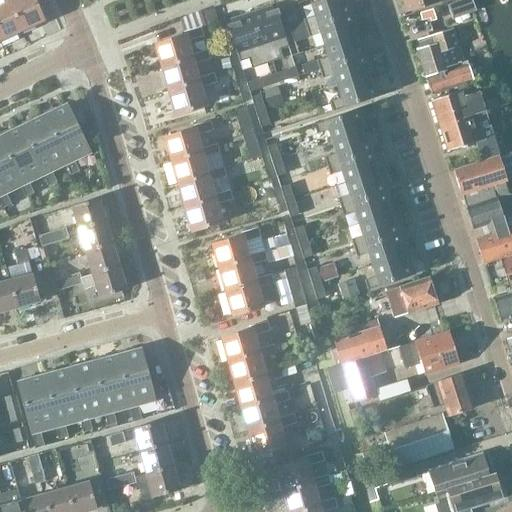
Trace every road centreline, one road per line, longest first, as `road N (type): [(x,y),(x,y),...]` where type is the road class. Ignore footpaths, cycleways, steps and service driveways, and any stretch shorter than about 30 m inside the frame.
road 1 (unclassified): [(511,403),(383,0)]
road 2 (residential): [(87,45),(161,312)]
road 3 (residential): [(161,312),(223,511)]
road 4 (residential): [(0,357),(161,312)]
